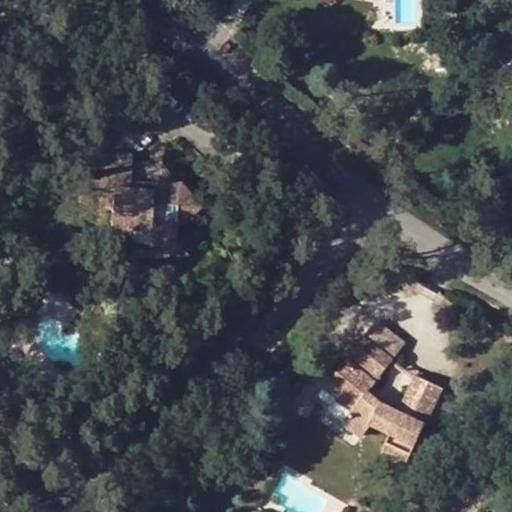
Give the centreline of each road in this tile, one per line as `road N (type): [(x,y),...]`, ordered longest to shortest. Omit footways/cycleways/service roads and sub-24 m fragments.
road 1 (residential): [(27,511),(265,327),(370,216)]
road 2 (residential): [(124,0),(370,216)]
road 3 (residential): [(370,216),(511,292)]
